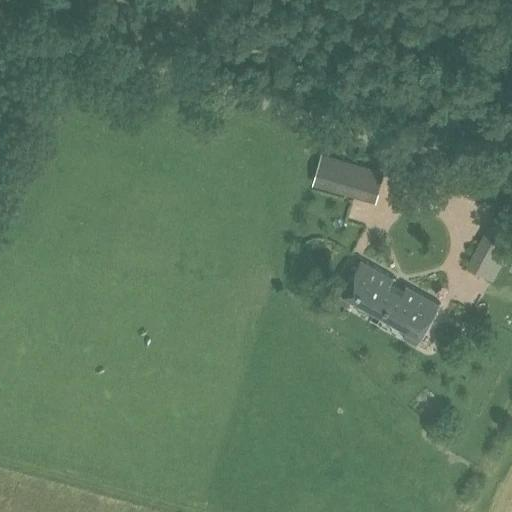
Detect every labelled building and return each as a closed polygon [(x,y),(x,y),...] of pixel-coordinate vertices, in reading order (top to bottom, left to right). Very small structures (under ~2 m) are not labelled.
[(322,152),(314,179),(350,189),(357,163),(322,152)] [(326,236),(342,223),(313,187),(297,200),(326,236)] [(508,253),(484,242),(470,269),(494,280),(508,253)] [(441,300),(360,255),(335,301),(416,345),(441,300)] [(490,364),(497,348),(480,340),(473,356),(490,364)]
